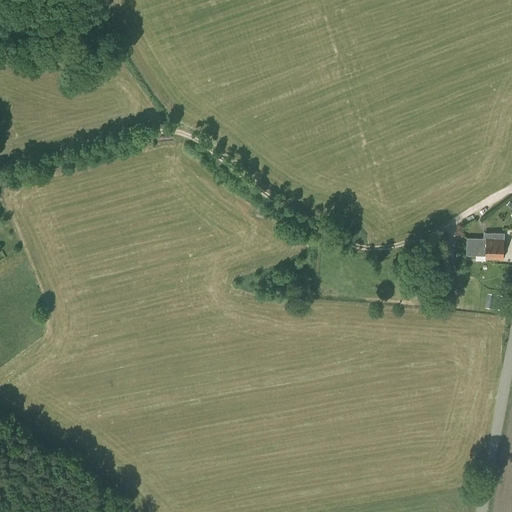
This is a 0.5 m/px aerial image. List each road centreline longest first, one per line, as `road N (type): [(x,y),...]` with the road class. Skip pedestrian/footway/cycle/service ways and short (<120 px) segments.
road 1 (unclassified): [(511,188),(424,239),(367,248),(252,186),(196,139),(160,131)]
road 2 (tertiary): [(481,511),(511,342)]
